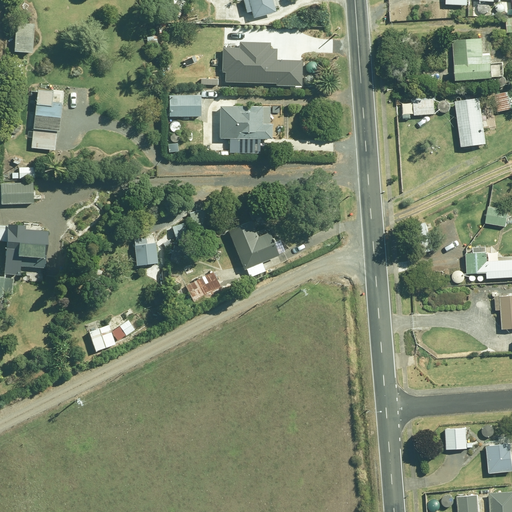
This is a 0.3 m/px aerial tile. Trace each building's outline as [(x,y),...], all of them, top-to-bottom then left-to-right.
[(274,0),(250,0),(256,18),(278,11),(274,0)] [(37,52),(39,25),(21,23),(19,51),(37,52)] [(483,40),(453,41),(454,69),(457,69),(457,82),(493,80),(492,58),(484,58),(483,40)] [(281,43),(275,43),(244,43),(244,48),(228,48),(227,82),(306,83),(306,61),(281,60),(281,49),(281,43)] [(57,101),(58,91),(42,89),(35,147),(60,150),(57,101)] [(511,94),(497,95),(498,111),(511,110),(511,94)] [(173,117),(205,116),(205,95),(173,95),(173,117)] [(414,96),(415,116),(435,115),(434,95),(414,96)] [(456,102),(461,148),(487,145),(481,99),(456,102)] [(264,139),(275,139),(275,107),(226,107),(226,138),(235,138),(235,153),(264,153),(264,139)] [(20,167),(20,179),(34,179),(34,168),(20,167)] [(4,204),(38,203),(37,183),(4,184),(4,204)] [(217,207),(194,214),(199,233),(222,226),(217,207)] [(510,226),(511,212),(511,210),(492,207),(489,223),(510,226)] [(274,232),(262,237),(256,221),(233,231),(249,270),(258,266),(260,270),(267,267),(265,263),(284,255),(274,232)] [(29,226),(8,225),(2,225),(2,228),(2,240),(12,240),(10,273),(24,274),(25,266),(51,268),(53,231),(29,230),(29,226)] [(141,266),(162,263),(158,238),(138,241),(141,266)] [(511,260),(492,261),(492,252),(471,253),(472,274),(492,273),(492,279),(511,278),(511,260)] [(201,299),(225,289),(218,273),(197,281),(194,283),(197,288),(201,299)] [(0,276),(0,297),(8,298),(8,293),(16,294),(18,278),(0,276)] [(505,330),(511,329),(511,296),(502,298),(505,330)] [(127,320),(118,326),(125,337),(134,331),(127,320)] [(100,352),(120,345),(112,325),(92,332),(100,352)] [(450,448),(473,446),(471,426),(449,428),(450,448)] [(511,442),(492,445),(494,471),(511,469),(511,442)] [(511,511),(511,490),(462,495),(463,511),(511,511)]
